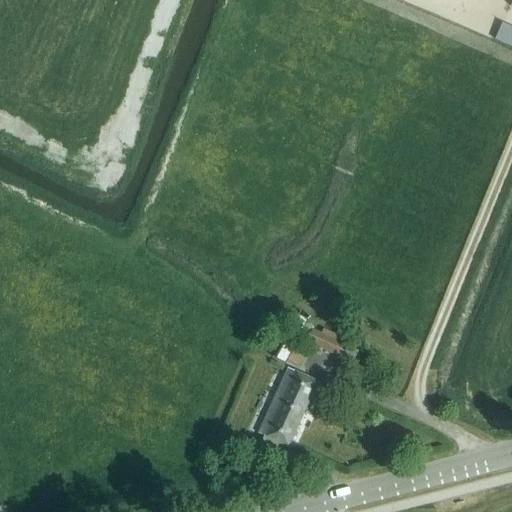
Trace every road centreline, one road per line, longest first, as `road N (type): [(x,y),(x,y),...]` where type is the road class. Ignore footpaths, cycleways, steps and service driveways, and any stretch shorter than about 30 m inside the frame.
road 1 (track): [(511,147),(417,390),(426,418),(477,450),(481,462)]
road 2 (secondary): [(286,511),(511,454)]
